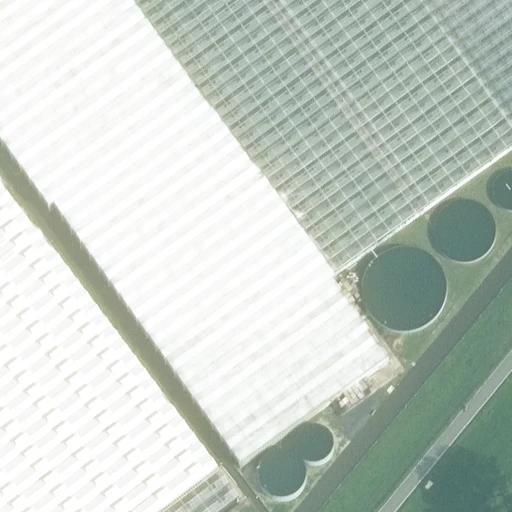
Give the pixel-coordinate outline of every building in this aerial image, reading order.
[(0,0),(0,143),(51,215),(56,211),(243,472),(390,365),(335,288),(337,286),(332,279),(327,272),(253,168),(251,169),(211,114),(210,115),(127,0),(0,0)] [(127,0),(210,115),(211,114),(251,169),(253,168),(327,272),(332,279),(479,173),(511,149),(511,139),(473,85),(411,0),(127,0)] [(511,0),(411,0),(473,85),(511,139),(511,0)] [(0,511),(165,511),(216,474),(195,447),(145,381),(46,252),(41,245),(0,189),(0,511)] [(216,474),(165,511),(223,511),(237,502),(216,474)]
